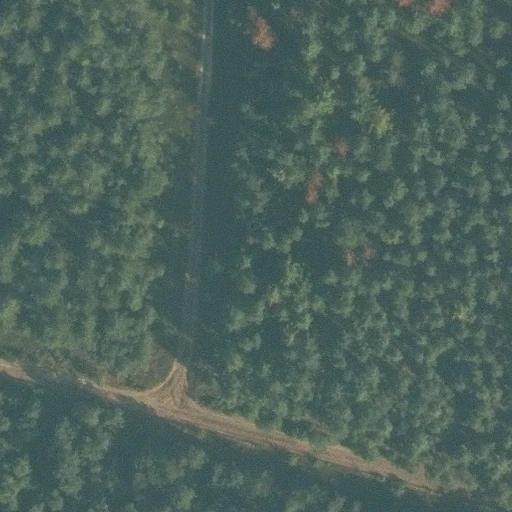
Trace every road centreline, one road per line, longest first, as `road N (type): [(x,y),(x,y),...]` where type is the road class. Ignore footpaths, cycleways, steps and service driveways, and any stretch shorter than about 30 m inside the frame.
road 1 (track): [(205,0),(182,362),(165,413)]
road 2 (track): [(511,510),(165,413)]
road 3 (track): [(165,413),(0,369)]
